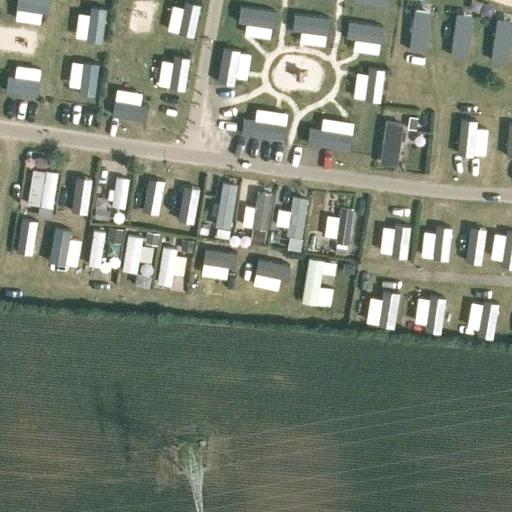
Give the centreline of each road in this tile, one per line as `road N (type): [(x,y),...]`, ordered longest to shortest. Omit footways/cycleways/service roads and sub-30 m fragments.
road 1 (track): [(334,321),(0,287)]
road 2 (track): [(365,268),(511,282)]
